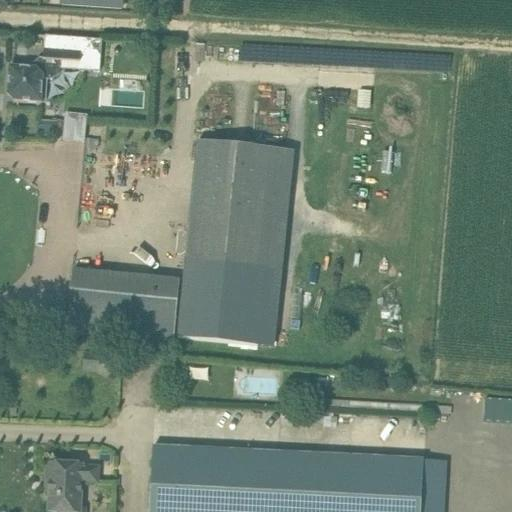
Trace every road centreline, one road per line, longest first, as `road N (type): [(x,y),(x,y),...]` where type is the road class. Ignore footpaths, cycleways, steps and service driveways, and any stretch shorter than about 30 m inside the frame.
road 1 (track): [(511,49),(167,32)]
road 2 (unclassified): [(167,32),(0,20)]
